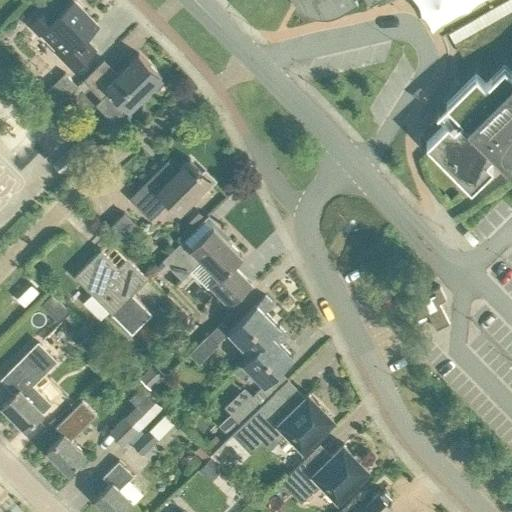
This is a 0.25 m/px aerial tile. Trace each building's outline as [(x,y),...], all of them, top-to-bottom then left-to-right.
[(97,22),(76,0),(70,0),(58,11),(50,3),(30,22),(39,32),(41,30),(56,46),(54,48),(73,68),(95,48),(82,35),(97,22)] [(511,0),(295,0),(297,2),(300,6),(305,9),(310,12),(315,14),(321,15),(326,15),(332,14),(337,13),(342,11),(359,1),(357,0),(368,0),(370,3),(375,0),(511,0),(511,68),(505,62),(486,80),(477,71),(447,100),(462,116),(455,123),(449,117),(427,139),(472,185),(494,163),(488,156),(495,149),(505,159),(510,164),(511,162),(511,0)] [(511,24),(511,0),(503,0),(447,32),(460,54),(511,24)] [(130,106),(161,75),(139,52),(119,72),(105,58),(84,79),(103,98),(100,101),(102,103),(100,104),(110,115),(112,113),(115,116),(127,104),(130,106)] [(77,85),(65,72),(46,91),(58,103),(77,85)] [(15,76),(0,90),(0,95),(6,101),(23,84),(15,76)] [(74,144),(54,163),(62,172),(82,153),(74,144)] [(181,209),(211,177),(190,157),(178,170),(168,160),(132,197),(152,217),(170,199),(181,209)] [(204,215),(197,208),(188,217),(195,225),(204,215)] [(142,228),(125,211),(109,227),(127,243),(142,228)] [(251,283),(232,263),(242,254),(213,226),(192,247),(184,239),(164,258),(183,277),(190,270),(207,286),(209,284),(229,304),(251,283)] [(132,292),(147,277),(127,256),(118,265),(101,248),(74,274),(112,312),(132,331),(152,312),(132,292)] [(441,300),(447,297),(442,288),(441,283),(433,287),(408,299),(416,316),(428,310),(436,325),(450,319),(441,300)] [(251,353),(280,325),(264,309),(272,302),(265,294),(228,329),(250,352),(251,353)] [(279,325),(280,325),(251,353),(250,352),(241,360),(264,383),(293,355),(278,340),(286,332),(279,325)] [(200,360),(219,341),(209,331),(189,350),(200,360)] [(55,358),(37,340),(2,376),(15,390),(2,403),(15,416),(13,419),(20,426),(23,424),(26,427),(50,401),(32,383),(55,358)] [(96,371),(113,355),(103,345),(86,361),(96,371)] [(150,388),(165,373),(154,361),(139,375),(150,388)] [(308,390),(305,393),(288,376),(261,401),(233,430),(250,447),(262,435),(270,444),(286,429),(303,446),(333,416),(308,390)] [(122,445),(162,404),(147,389),(107,430),(122,445)] [(233,430),(261,401),(252,392),(219,424),(228,434),(233,430)] [(71,438),(95,413),(81,399),(55,425),(63,433),(47,448),(68,469),(85,452),(71,438)] [(143,453),(160,435),(150,426),(133,443),(143,453)] [(320,441),(292,467),(281,479),(301,500),(321,480),(337,497),(368,467),(343,441),(331,453),(320,441)] [(103,474),(111,481),(95,497),(110,511),(122,511),(142,492),(128,478),(133,473),(118,459),(103,474)] [(358,501),(347,511),(381,511),(391,502),(378,489),(362,505),(358,501)]
